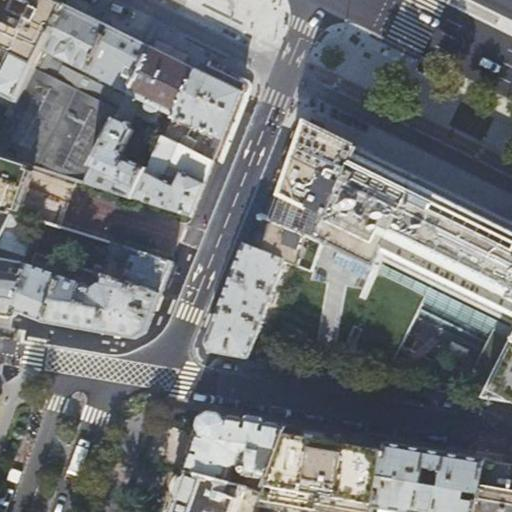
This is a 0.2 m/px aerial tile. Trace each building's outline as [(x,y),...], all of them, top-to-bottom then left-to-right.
[(0,0),(0,48),(11,54),(0,76),(0,94),(17,103),(67,4),(58,0),(0,0)] [(154,47),(135,38),(90,15),(67,4),(17,103),(0,136),(0,156),(29,165),(58,174),(79,181),(85,183),(154,47)] [(157,41),(154,47),(85,183),(112,191),(115,181),(122,183),(118,193),(133,198),(155,152),(150,149),(141,166),(127,159),(125,153),(136,131),(132,123),(141,106),(153,112),(161,112),(163,108),(174,114),(197,69),(184,62),(187,55),(173,49),(157,41)] [(203,72),(197,69),(174,114),(194,124),(190,132),(170,122),(164,135),(215,162),(216,162),(243,97),(241,97),(240,96),(242,92),(242,91),(237,88),(240,82),(206,65),(203,72)] [(296,170),(276,224),(319,243),(361,149),(312,125),(296,170)] [(194,215),(195,215),(205,190),(216,162),(215,162),(164,135),(155,152),(133,198),(194,217),(194,215)] [(325,245),(380,269),(383,261),(420,178),(361,149),(319,243),(325,245)] [(0,210),(14,214),(29,165),(0,156),(0,210)] [(499,393),(511,399),(511,223),(424,180),(420,178),(383,261),(410,275),(404,287),(418,293),(429,299),(435,287),(511,324),(511,358),(509,365),(507,364),(500,378),(475,367),(470,378),(495,390),(494,392),(499,394),(499,393)] [(0,244),(15,214),(14,214),(0,210),(0,244)] [(290,263),(307,270),(316,273),(325,245),(319,243),(276,224),(271,238),(266,253),(290,263)] [(28,263),(10,316),(12,317),(16,315),(17,312),(46,322),(138,338),(148,333),(175,264),(113,243),(111,249),(116,256),(131,261),(125,281),(106,274),(102,283),(96,288),(61,276),(62,275),(28,263)] [(214,352),(251,359),(290,263),(266,253),(247,245),(209,343),(214,352)] [(0,258),(0,314),(10,316),(28,263),(33,248),(27,246),(21,262),(0,258)] [(271,477),(291,426),(213,413),(206,418),(197,442),(186,471),(233,484),(238,470),(245,469),(253,480),(258,476),(256,472),(271,477)] [(290,511),(376,511),(389,443),(291,426),(271,477),(261,504),(291,510),(290,511)] [(488,460),(389,443),(376,511),(478,511),(480,502),(468,500),(469,493),(482,495),(488,460)] [(511,511),(511,464),(488,460),(482,495),(480,502),(478,511),(511,511)] [(236,511),(245,487),(233,484),(186,471),(179,492),(171,511),(236,511)]
